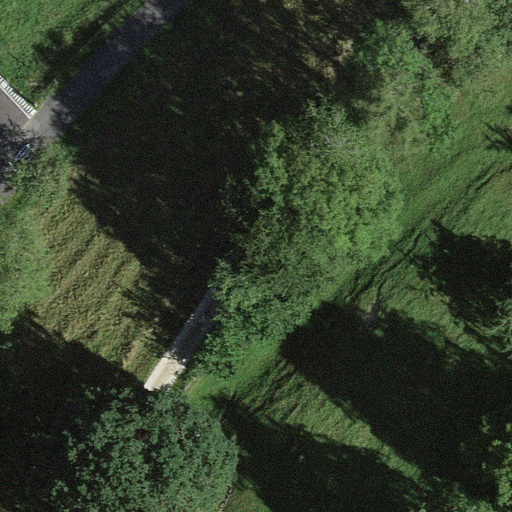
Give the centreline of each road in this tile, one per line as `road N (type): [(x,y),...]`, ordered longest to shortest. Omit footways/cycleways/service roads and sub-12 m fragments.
road 1 (track): [(442,0),(356,97),(78,511)]
road 2 (residential): [(0,186),(168,0)]
